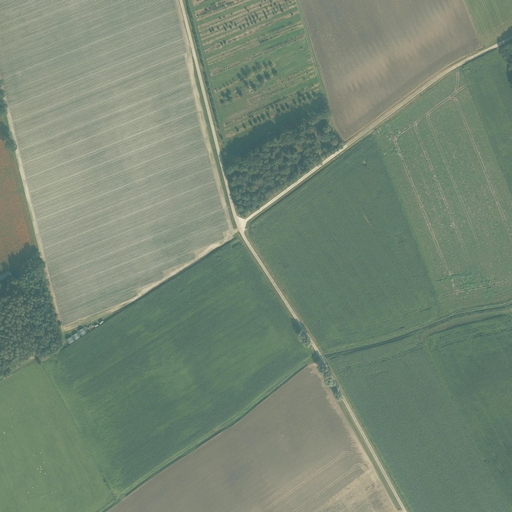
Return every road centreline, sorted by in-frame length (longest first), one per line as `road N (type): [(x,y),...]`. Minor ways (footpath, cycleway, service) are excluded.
road 1 (unclassified): [(511,31),(421,81),(241,223)]
road 2 (unclassified): [(241,223),(405,511)]
road 3 (unclassified): [(181,0),(241,223)]
